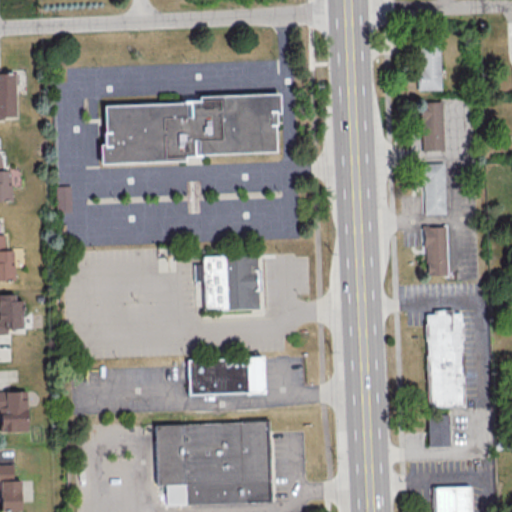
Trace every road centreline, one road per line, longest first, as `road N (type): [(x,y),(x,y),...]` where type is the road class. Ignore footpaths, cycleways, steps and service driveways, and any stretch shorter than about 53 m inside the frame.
road 1 (secondary): [(349,14),(370,511)]
road 2 (residential): [(287,16),(0,28)]
road 3 (residential): [(511,5),(349,14)]
